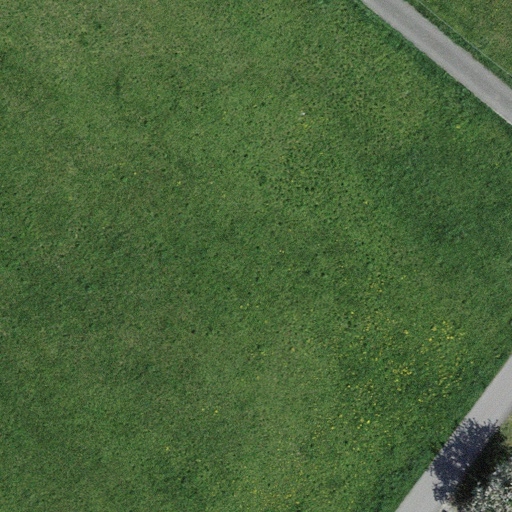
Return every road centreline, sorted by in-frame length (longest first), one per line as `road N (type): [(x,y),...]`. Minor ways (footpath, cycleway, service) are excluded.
road 1 (track): [(511,112),(376,0)]
road 2 (residential): [(511,386),(418,511)]
